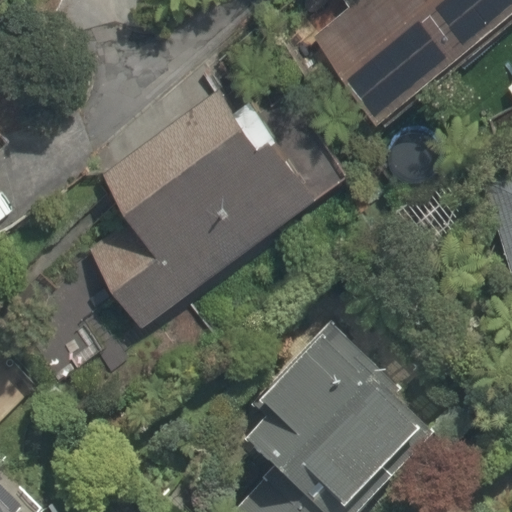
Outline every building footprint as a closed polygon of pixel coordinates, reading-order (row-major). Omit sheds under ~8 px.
[(511,0),(316,0),(281,28),(354,124),(511,2),(511,0)] [(140,318),(352,168),(300,95),(254,128),(219,80),(100,164),(139,219),(93,251),(140,318)] [(0,126),(16,111),(0,95),(0,126)] [(511,134),(469,147),(511,285),(511,134)] [(313,329),(220,436),(288,495),(273,511),(344,511),(422,423),(313,329)]
